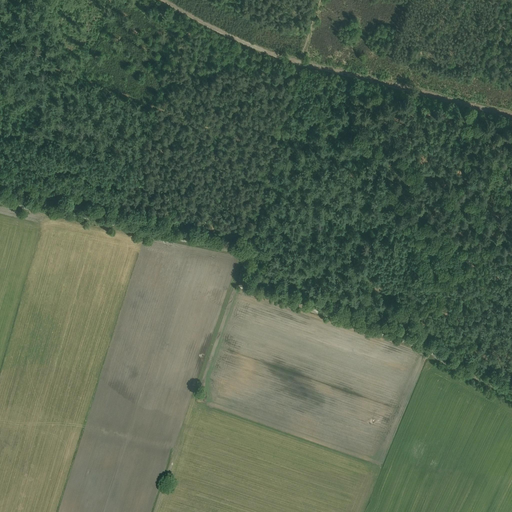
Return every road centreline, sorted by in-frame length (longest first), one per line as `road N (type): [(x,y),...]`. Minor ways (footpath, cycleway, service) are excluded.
road 1 (track): [(511,392),(428,349),(247,290),(239,279),(247,250),(0,201)]
road 2 (track): [(159,0),(298,65),(511,115)]
road 3 (track): [(247,250),(320,0)]
